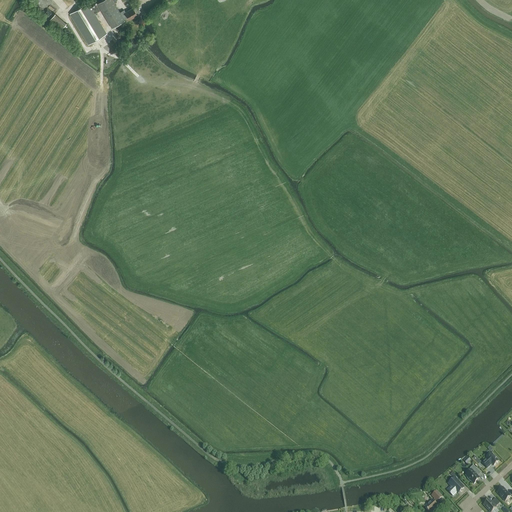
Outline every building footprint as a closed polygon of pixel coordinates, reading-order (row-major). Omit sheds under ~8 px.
[(130,20),(138,15),(133,8),(125,12),(124,10),(120,12),(112,0),(103,0),(97,3),(91,8),(88,3),(70,14),(89,44),(106,33),(94,14),(101,10),(112,28),(125,20),(124,19),(128,17),(130,20)] [(55,14),(50,19),(61,29),(66,23),(55,14)] [(487,459),(483,463),(487,468),(492,464),(493,466),(499,461),(496,458),(494,455),(493,455),(492,454),(486,459),(487,459)] [(471,481),(474,484),(480,479),(478,477),(481,474),(473,466),(470,469),(472,471),(466,476),(468,478),(467,478),(470,482),(471,481)] [(447,491),(453,496),(457,492),(458,494),(464,488),(456,480),(455,478),(448,484),(451,487),(447,491)] [(503,487),(497,493),(505,502),(511,495),(511,492),(510,495),(503,487)] [(437,491),(434,494),(432,496),(435,499),(433,501),(425,508),(429,511),(431,511),(435,509),(436,510),(438,507),(435,503),(437,501),(437,502),(440,499),(443,497),(437,491)] [(491,502),(489,500),(484,505),(490,511),(492,511),(497,508),(496,507),(500,503),(496,498),(491,502)]
